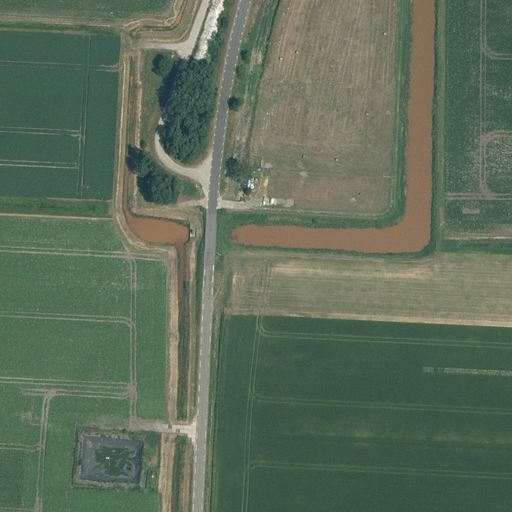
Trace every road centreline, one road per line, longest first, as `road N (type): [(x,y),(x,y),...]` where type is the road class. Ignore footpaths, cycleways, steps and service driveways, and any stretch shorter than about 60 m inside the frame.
road 1 (tertiary): [(196,511),(212,176)]
road 2 (unclassified): [(212,176),(174,167),(160,141),(203,0)]
road 3 (tertiary): [(212,176),(247,0)]
